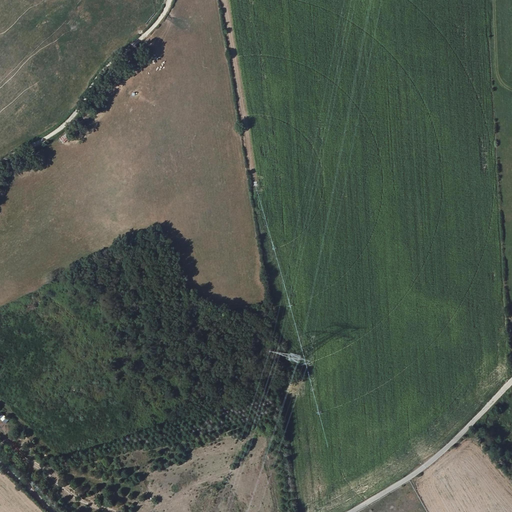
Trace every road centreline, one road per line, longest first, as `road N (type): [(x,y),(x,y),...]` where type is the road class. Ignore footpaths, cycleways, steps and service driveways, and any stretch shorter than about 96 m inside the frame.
road 1 (unclassified): [(168,0),(100,72),(61,130),(0,164)]
road 2 (unclassified): [(350,511),(435,458),(511,381)]
